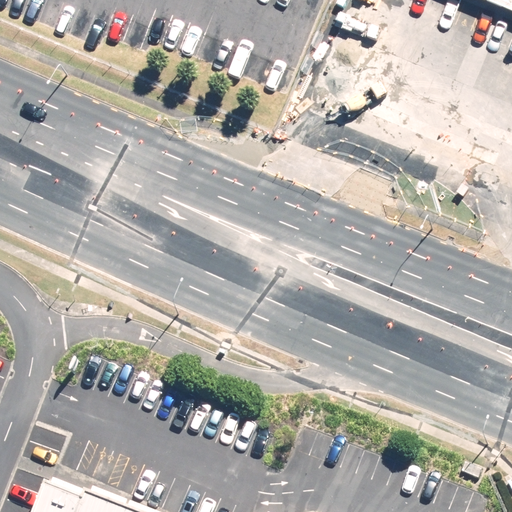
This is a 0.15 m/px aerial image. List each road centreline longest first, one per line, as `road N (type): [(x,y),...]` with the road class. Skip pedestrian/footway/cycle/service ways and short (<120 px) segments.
road 1 (primary): [(33,109),(150,195),(214,230),(511,358)]
road 2 (primary): [(33,109),(511,299)]
road 3 (primary): [(409,370),(0,186)]
road 4 (primary): [(409,370),(245,372),(152,332),(110,324),(20,338)]
